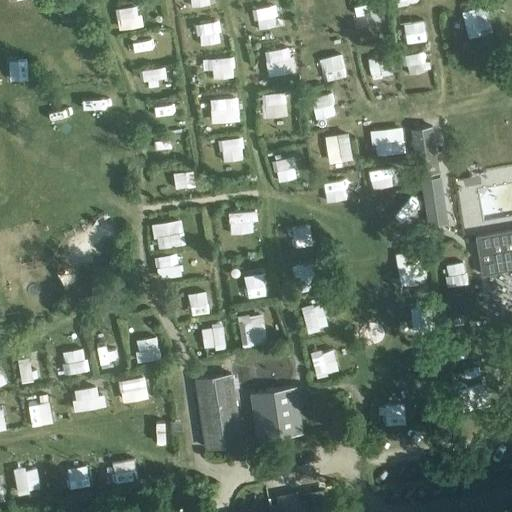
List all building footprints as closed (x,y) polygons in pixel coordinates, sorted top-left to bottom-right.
[(217,0),(194,0),(196,13),(219,10),(217,0)] [(261,0),(263,20),(285,19),(284,0),(261,0)] [(142,3),(118,5),(119,27),(143,26),(142,3)] [(464,10),(471,36),(496,29),(489,3),(464,10)] [(383,14),(372,17),(377,35),(388,33),(383,14)] [(404,41),(429,39),(428,17),(403,18),(404,41)] [(203,25),(205,47),(226,45),(224,23),(203,25)] [(295,30),(270,33),(272,52),(297,50),(295,30)] [(147,48),(149,59),(175,56),(172,31),(139,36),(140,49),(147,48)] [(404,51),(409,72),(429,67),(424,46),(404,51)] [(327,79),(350,73),(344,49),(321,55),(327,79)] [(396,73),(394,52),(370,55),(373,76),(396,73)] [(234,54),(210,56),(213,78),(236,75),(234,54)] [(259,84),(283,84),(283,62),(258,63),(259,84)] [(263,115),(288,115),(287,89),(262,90),(263,115)] [(312,94),(318,117),(339,111),(333,89),(312,94)] [(239,94),(218,93),(217,117),(239,118),(239,94)] [(151,100),(155,116),(176,112),(172,95),(151,100)] [(419,173),(439,170),(432,125),(412,128),(419,173)] [(380,154),(407,150),(404,127),(378,130),(380,154)] [(352,128),(326,133),(331,161),(357,156),(352,128)] [(243,134),(220,137),(222,161),(246,158),(243,134)] [(295,154),(274,158),(278,180),(300,176),(295,154)] [(511,164),(456,173),(458,187),(511,178),(511,164)] [(382,165),(361,169),(365,188),(386,184),(382,165)] [(195,166),(173,171),(177,188),(198,184),(195,166)] [(321,172),(322,191),(343,190),(342,170),(321,172)] [(447,221),(440,176),(424,178),(430,224),(447,221)] [(256,208),(229,209),(230,232),(257,231),(256,208)] [(157,246),(186,243),(184,217),(154,220),(157,246)] [(311,221),(284,225),(287,246),(315,242),(311,221)] [(511,227),(476,234),(483,272),(508,268),(506,259),(511,257),(511,227)] [(156,254),(159,276),(183,274),(180,251),(156,254)] [(297,279),(317,271),(310,252),(290,259),(297,279)] [(238,261),(239,284),(261,283),(260,260),(238,261)] [(468,264),(452,264),(452,281),(468,281),(468,264)] [(315,283),(295,289),(301,307),(320,301),(315,283)] [(188,291),(191,313),(212,311),(209,288),(188,291)] [(415,306),(414,329),(434,330),(435,306),(415,306)] [(262,309),(236,314),(243,346),(269,340),(262,309)] [(312,341),(332,334),(327,316),(307,323),(312,341)] [(223,319),(202,322),(207,347),(228,344),(223,319)] [(137,336),(138,359),(160,358),(159,335),(137,336)] [(70,374),(93,369),(88,346),(65,350),(70,374)] [(319,367),(336,362),(331,346),(314,352),(319,367)] [(419,349),(420,367),(439,366),(438,348),(419,349)] [(7,357),(13,381),(28,378),(23,353),(7,357)] [(241,442),(231,373),(194,379),(205,447),(241,442)] [(122,400),(149,397),(146,374),(119,377),(122,400)] [(108,381),(81,386),(86,409),(112,404),(108,381)] [(257,439),(302,432),(295,382),(249,389),(257,439)] [(46,415),(72,411),(69,389),(44,392),(46,415)] [(8,423),(33,420),(30,397),(6,400),(8,423)] [(406,401),(389,402),(390,422),(407,421),(406,401)] [(30,474),(31,492),(49,490),(48,472),(30,474)] [(312,504),(313,511),(344,511),(342,499),(312,504)]
